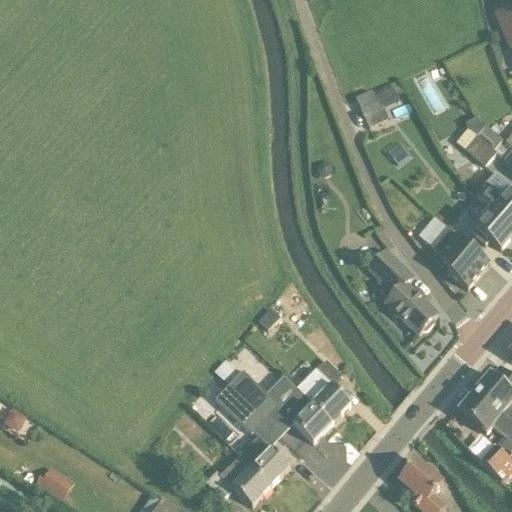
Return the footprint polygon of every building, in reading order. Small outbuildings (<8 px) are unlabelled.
[(511,11),(496,18),(511,51),(511,50),(511,11)] [(398,84),(391,87),(397,100),(404,96),(398,84)] [(356,103),(370,132),(389,124),(384,113),(380,115),(371,96),(356,103)] [(469,133),(468,134),(477,141),(483,134),(484,133),(477,122),(466,128),(469,133)] [(477,141),(494,155),(503,144),(486,130),(484,133),(483,134),(477,141)] [(494,155),(477,141),(466,154),(485,170),(496,158),(494,155)] [(320,179),(325,182),(330,180),(332,175),(331,170),(326,167),(320,169),(318,174),(320,179)] [(511,194),(502,206),(485,191),(475,201),(493,216),(511,233),(511,194)] [(511,233),(493,216),(488,222),(473,239),(486,250),(490,245),(502,255),(511,243),(511,233)] [(448,231),(431,251),(442,260),(440,262),(451,272),(448,276),(468,294),(491,268),(448,231)] [(413,283),(386,257),(370,274),(395,299),(386,308),(419,340),(423,336),(427,336),(434,329),(434,325),(438,321),(406,290),(413,283)] [(259,326),(269,336),(282,323),(272,313),(259,326)] [(326,365),(297,395),(332,429),(352,409),(332,390),(342,380),(326,365)] [(483,389),(476,398),(511,430),(511,382),(500,373),(493,381),(491,380),(489,383),(487,381),(481,387),(483,389)] [(275,410),(256,392),(244,405),(263,423),(275,410)] [(332,429),(297,395),(278,414),(294,429),(314,448),(332,429)] [(511,466),(508,463),(511,458),(511,430),(476,398),(468,407),(466,405),(461,412),(463,413),(460,416),(487,439),(493,433),(506,445),(498,454),(494,452),(481,466),(504,487),(511,477),(511,466)] [(232,417),(251,435),(263,423),(244,405),(232,417)] [(258,441),(239,461),(272,493),(291,473),(258,441)] [(253,511),(272,493),(239,461),(221,480),(218,476),(206,488),(224,505),(234,494),(252,511),(253,511)] [(181,465),(172,475),(183,484),(191,474),(181,465)] [(446,511),(434,501),(444,490),(417,466),(399,486),(416,501),(410,507),(415,511),(446,511)] [(42,482),(37,489),(61,504),(72,486),(51,473),(45,484),(42,482)]
